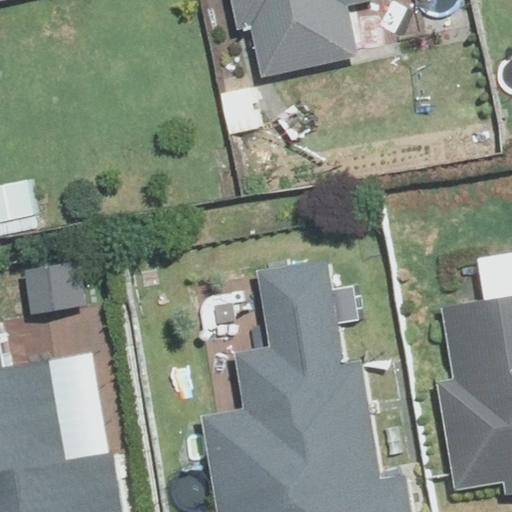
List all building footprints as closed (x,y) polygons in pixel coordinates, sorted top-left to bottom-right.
[(247,0),(262,74),(363,54),(352,1),(358,0),(247,0)] [(34,176),(0,183),(0,222),(42,213),(34,176)] [(247,415),(194,423),(206,511),(419,511),(403,393),(369,398),(347,249),(265,261),(276,338),(236,343),(247,415)] [(511,293),(436,307),(467,493),(511,484),(511,293)] [(0,511),(135,511),(126,450),(79,458),(62,354),(4,363),(0,340),(0,511)]
